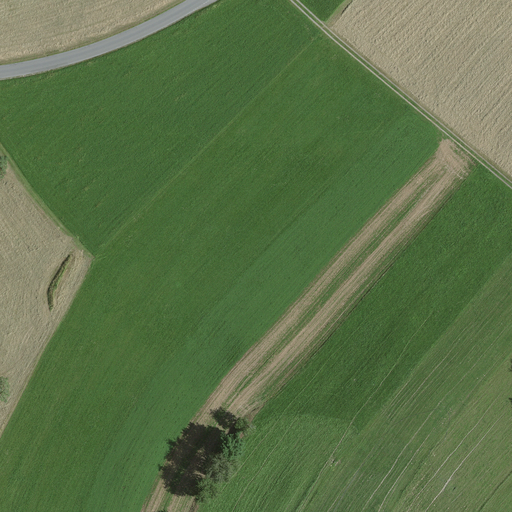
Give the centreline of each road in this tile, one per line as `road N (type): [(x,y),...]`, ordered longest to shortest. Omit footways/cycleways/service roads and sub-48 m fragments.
road 1 (track): [(511,186),(292,0)]
road 2 (tertiary): [(0,72),(82,54),(198,0)]
